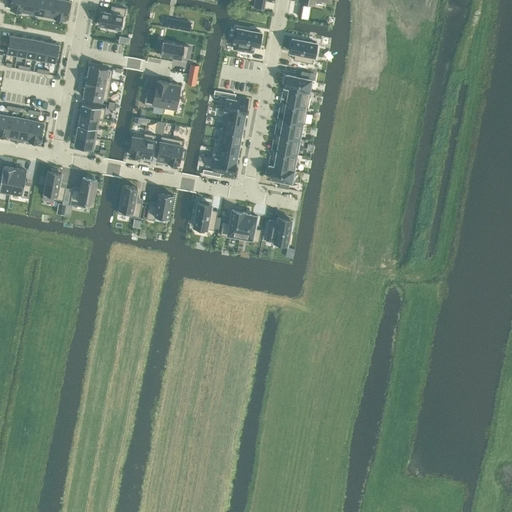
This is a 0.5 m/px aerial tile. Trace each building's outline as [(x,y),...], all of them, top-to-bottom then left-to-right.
[(11,0),(10,7),(10,8),(22,10),(23,0),(11,0)] [(23,0),(22,10),(33,12),(34,0),(23,0)] [(34,0),(33,12),(43,14),(45,0),(34,0)] [(45,0),(43,14),(54,16),(56,0),(45,0)] [(56,0),(54,16),(65,19),(69,0),(56,0)] [(255,0),(254,8),(262,9),(263,0),(255,0)] [(300,0),(300,1),(305,2),(304,4),(302,4),(299,16),(307,18),(310,5),(308,5),(309,2),(314,3),(314,0),(324,0),(325,0),(324,0),(300,0)] [(101,10),(98,23),(120,27),(122,15),(124,15),(126,8),(114,5),(113,12),(101,10)] [(167,18),(165,26),(189,31),(190,23),(167,18)] [(237,27),(233,48),(253,52),(254,44),(258,45),(259,43),(260,43),(262,34),(261,34),(261,32),(260,32),(260,30),(253,29),(253,30),(237,27)] [(10,34),(7,52),(17,54),(20,36),(10,34)] [(20,36),(17,54),(26,56),(30,38),(20,36)] [(291,40),(289,49),(290,49),(290,51),(295,52),(293,60),(312,63),(316,43),(301,40),(301,39),(294,37),(294,39),(293,38),(292,40),(291,40)] [(30,38),(26,56),(36,58),(39,40),(30,38)] [(39,40),(36,58),(45,59),(49,42),(39,40)] [(166,41),(163,55),(186,59),(189,46),(166,41)] [(49,42),(45,59),(55,61),(58,44),(49,42)] [(191,64),(189,74),(197,75),(199,65),(191,64)] [(89,65),(87,75),(111,80),(113,69),(89,65)] [(285,76),(284,84),(285,84),(285,86),(284,86),(311,91),(313,79),(309,79),(310,72),(301,70),(300,77),(287,74),(287,77),(285,76)] [(189,74),(187,84),(195,85),(197,75),(189,74)] [(87,75),(85,85),(109,90),(111,80),(87,75)] [(146,91),(144,104),(164,108),(164,106),(169,82),(156,80),(155,90),(154,93),(146,91)] [(169,82),(164,106),(175,108),(180,84),(169,82)] [(85,85),(83,96),(84,96),(90,97),(96,99),(102,100),(107,101),(109,90),(85,85)] [(284,86),(282,96),(288,97),(286,102),(286,103),(308,107),(311,91),(284,86)] [(225,98),(223,109),(226,110),(244,113),(245,108),(246,108),(248,99),(237,97),(237,100),(225,98)] [(281,101),(279,111),(285,112),(283,118),(283,119),(302,122),(302,123),(304,123),(308,107),(286,103),(286,102),(281,101)] [(82,103),(80,114),(99,117),(98,118),(103,119),(105,108),(82,103)] [(226,110),(224,119),(243,122),(244,113),(226,110)] [(0,114),(0,135),(7,137),(11,116),(0,114)] [(80,114),(78,124),(97,127),(98,118),(99,117),(80,114)] [(11,116),(7,137),(18,139),(22,118),(11,116)] [(278,117),(276,127),(281,128),(280,134),(280,135),(299,138),(301,139),(304,123),(302,123),(302,122),(283,119),(283,118),(278,117)] [(22,118),(18,139),(28,141),(32,120),(22,118)] [(223,128),(241,132),(243,122),(224,119),(223,128)] [(32,120),(28,141),(39,143),(43,123),(32,120)] [(78,124),(76,134),(95,137),(97,127),(78,124)] [(220,127),(218,140),(220,140),(238,143),(241,132),(223,128),(220,127)] [(144,135),(140,156),(151,158),(156,135),(144,132),(144,135)] [(133,133),(129,154),(140,156),(144,135),(133,133)] [(275,133),(273,143),(278,144),(277,150),(277,151),(296,154),(298,155),(301,139),(299,138),(280,135),(280,134),(275,133)] [(76,134),(74,144),(93,148),(95,137),(76,134)] [(161,136),(156,159),(167,161),(172,138),(161,136)] [(172,138),(167,161),(179,163),(183,140),(172,138)] [(220,140),(219,149),(237,152),(238,143),(220,140)] [(217,158),(235,162),(237,152),(219,149),(217,158)] [(272,149),(270,159),(275,160),(274,166),(293,170),(295,170),(298,155),(296,154),(277,151),(277,150),(272,149)] [(214,157),(212,169),(223,171),(222,175),(233,177),(235,168),(234,167),(235,162),(217,158),(214,157)] [(268,167),(266,175),(268,175),(267,177),(280,180),(278,186),(288,188),(289,181),(293,182),(295,170),(293,170),(274,166),(269,165),(269,167),(268,167)] [(0,178),(0,192),(10,194),(11,192),(10,192),(15,168),(4,166),(2,176),(1,179),(0,178)] [(15,168),(10,192),(11,192),(21,194),(21,196),(29,198),(31,185),(24,183),(25,180),(27,170),(15,168)] [(48,170),(43,197),(63,201),(66,186),(59,185),(59,182),(61,173),(59,172),(59,170),(51,168),(50,171),(48,170)] [(72,188),(69,204),(91,208),(97,180),(94,179),(94,177),(86,175),(85,177),(83,177),(81,187),(80,190),(72,188)] [(120,199),(118,213),(122,214),(140,217),(142,202),(135,200),(135,197),(137,187),(123,185),(120,199)] [(149,203),(146,218),(154,220),(155,215),(168,218),(173,194),(159,191),(157,202),(156,204),(149,203)] [(196,210),(193,225),(214,229),(218,210),(210,209),(211,204),(209,204),(209,203),(200,201),(200,202),(198,202),(198,203),(196,202),(195,209),(196,210)] [(223,221),(220,234),(239,238),(244,213),(245,212),(242,212),(243,210),(235,209),(234,210),(232,210),(230,222),(223,221)] [(244,213),(239,238),(258,242),(261,228),(254,227),(255,223),(256,223),(258,216),(244,213)] [(270,220),(266,239),(287,243),(290,228),(291,228),(292,221),(291,221),(291,220),(289,219),(289,218),(280,216),(280,218),(278,217),(277,222),(270,220)]
